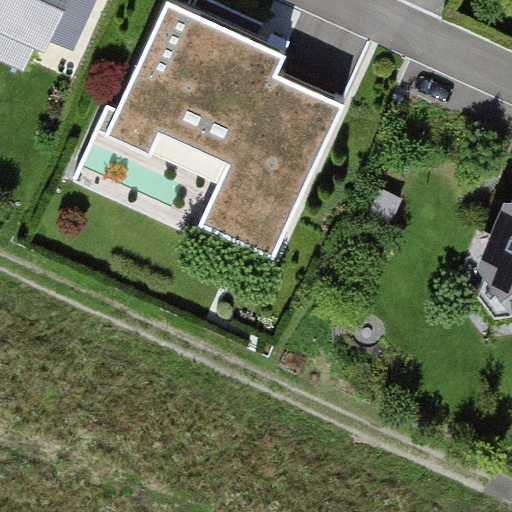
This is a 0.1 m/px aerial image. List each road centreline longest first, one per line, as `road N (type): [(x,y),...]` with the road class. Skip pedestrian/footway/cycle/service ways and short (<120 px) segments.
road 1 (residential): [(0,259),(511,498)]
road 2 (residential): [(511,77),(342,0)]
